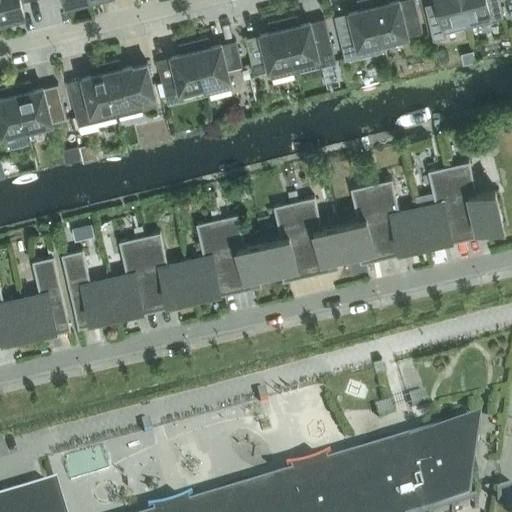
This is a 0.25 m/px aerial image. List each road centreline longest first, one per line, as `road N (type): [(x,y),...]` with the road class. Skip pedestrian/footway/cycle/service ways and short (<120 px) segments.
road 1 (residential): [(511,258),(0,375)]
road 2 (residential): [(0,49),(202,0)]
